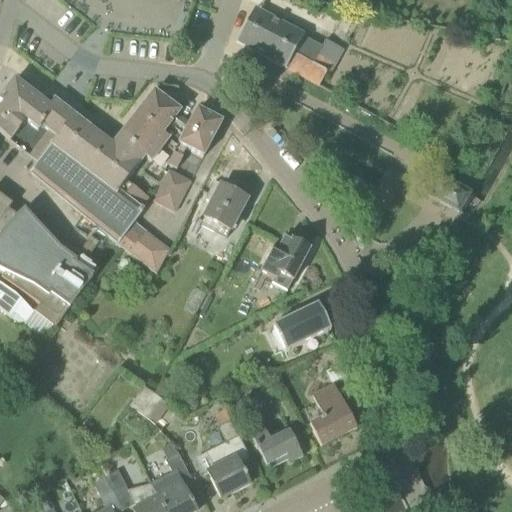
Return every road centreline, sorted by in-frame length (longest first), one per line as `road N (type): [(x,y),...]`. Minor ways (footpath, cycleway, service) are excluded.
road 1 (residential): [(401,455),(365,296),(338,237),(243,118),(201,79),(96,69),(10,6)]
road 2 (residential): [(288,511),(401,455)]
